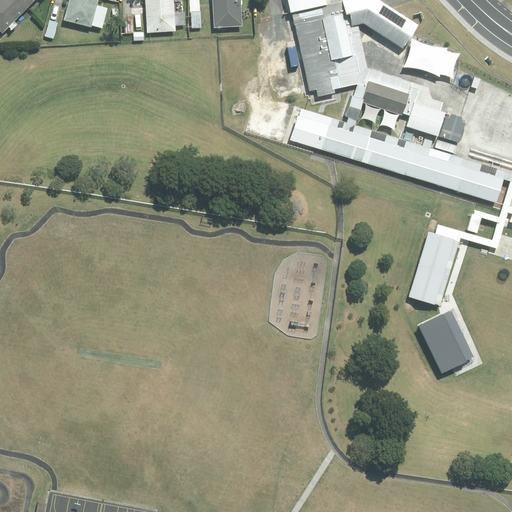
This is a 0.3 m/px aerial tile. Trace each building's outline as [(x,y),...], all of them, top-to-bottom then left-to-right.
[(0,0),(0,29),(2,32),(26,8),(18,0),(0,0)] [(69,0),(65,20),(91,27),(98,0),(69,0)] [(146,0),(148,32),(176,31),(173,0),(146,0)] [(213,0),(215,27),(242,26),(240,0),(213,0)] [(289,0),(310,93),(355,83),(351,95),(408,112),(417,81),(367,66),(358,23),(363,22),(402,46),(416,23),(380,0),(329,0),(328,0),(327,0),(289,0)] [(200,12),(191,12),(192,28),(201,28),(200,12)] [(132,17),(124,17),(125,33),(132,33),(132,17)] [(293,39),(289,18),(263,22),(274,93),(304,88),(297,38),(293,39)] [(58,23),(50,20),(45,36),(53,39),(58,23)] [(430,45),(412,37),(410,53),(404,67),(423,69),(440,76),(442,60),(448,47),(430,45)] [(444,112),(415,102),(407,126),(436,135),(444,112)] [(298,113),(290,138),(495,200),(503,175),(298,113)] [(428,229),(408,294),(438,303),(458,238),(428,229)] [(449,309),(419,324),(441,369),(471,354),(449,309)]
